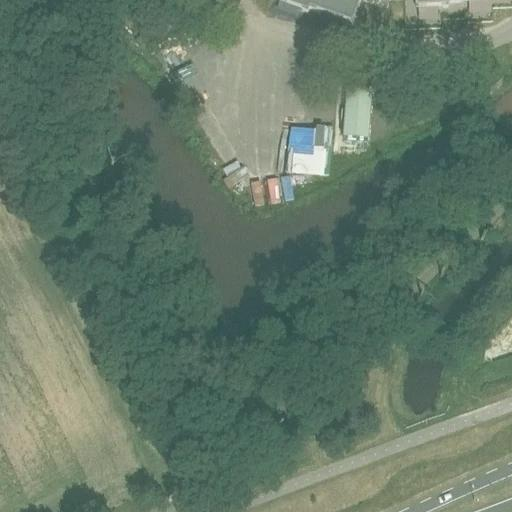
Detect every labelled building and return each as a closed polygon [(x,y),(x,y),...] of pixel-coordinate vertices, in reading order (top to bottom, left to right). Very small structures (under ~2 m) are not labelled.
[(277,0),(276,4),(307,15),(309,11),(351,26),(360,0),(362,0),(387,9),(390,0),(389,0),(414,0),(415,12),(448,10),(448,6),(493,4),(492,0),(277,0)] [(1,347),(0,347),(0,379),(8,390),(25,376),(1,347)] [(44,429),(37,433),(43,444),(49,440),(44,429)] [(49,440),(43,444),(48,454),(55,450),(49,440)] [(8,450),(1,454),(7,464),(14,460),(8,450)] [(14,460),(7,464),(13,475),(20,471),(14,460)]
